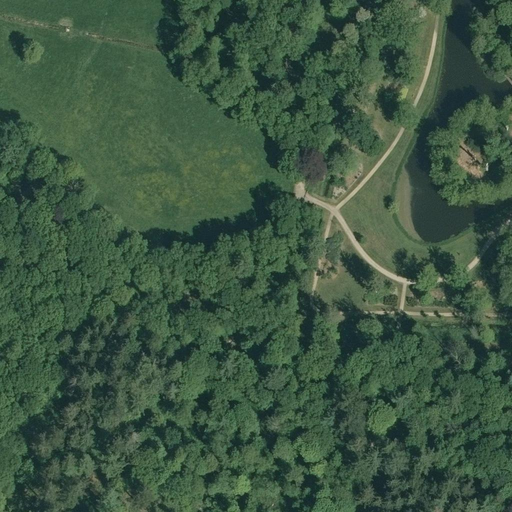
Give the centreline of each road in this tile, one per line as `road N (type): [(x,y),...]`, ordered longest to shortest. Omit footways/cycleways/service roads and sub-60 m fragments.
road 1 (track): [(440,0),(433,48),(407,119),(346,201),(332,210),(299,194),(275,224),(209,253),(154,249),(109,224)]
road 2 (track): [(511,345),(354,343),(306,353),(191,252)]
road 3 (track): [(332,210),(361,255),(406,280),(436,281),(471,267),(511,220)]
road 4 (track): [(304,0),(289,48),(285,106),(299,194)]
road 5 (track): [(0,230),(18,190),(56,179),(74,183),(109,224)]
